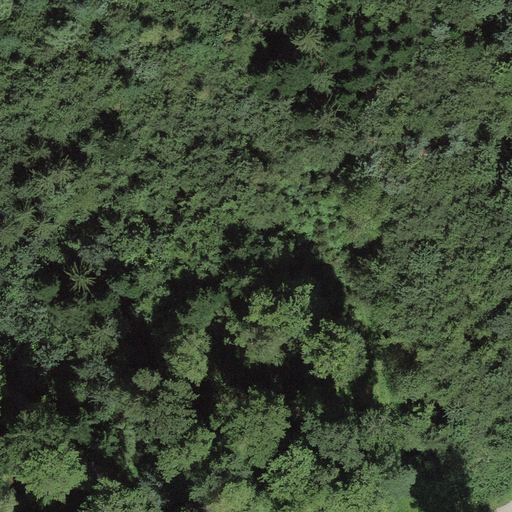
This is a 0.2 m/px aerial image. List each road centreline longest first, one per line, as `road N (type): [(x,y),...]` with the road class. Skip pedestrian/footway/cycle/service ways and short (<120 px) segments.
road 1 (track): [(511,511),(139,511),(0,379)]
road 2 (track): [(301,0),(343,86),(434,511)]
